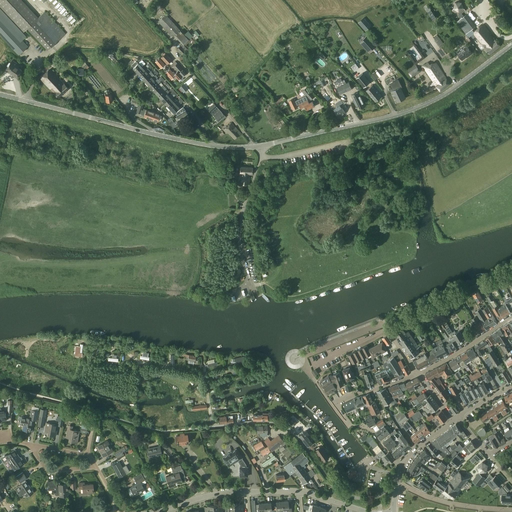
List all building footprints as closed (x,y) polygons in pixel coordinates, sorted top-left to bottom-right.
[(22,0),(0,0),(0,6),(24,32),(27,28),(47,50),(65,34),(45,11),(39,17),(22,0)] [(454,8),(452,11),(459,15),(462,13),(465,11),(464,8),(462,1),(455,1),(453,8),(454,8)] [(0,34),(19,55),(28,46),(22,40),(26,36),(0,8),(0,34)] [(427,12),(433,20),(436,18),(430,10),(427,12)] [(172,36),(179,29),(165,15),(158,22),(172,36)] [(461,18),(457,21),(466,33),(469,31),(472,34),(473,33),(482,44),(485,48),(484,48),(489,55),(500,46),(483,25),(476,31),(464,16),(461,18)] [(364,18),(358,23),(365,31),(371,26),(364,18)] [(181,31),(175,36),(183,45),(188,40),(191,38),(193,36),(192,35),(188,31),(183,34),(181,31)] [(366,37),(360,42),(368,53),(369,53),(370,51),(375,47),(366,37)] [(441,48),(444,46),(443,45),(444,44),(439,37),(435,40),(441,48)] [(191,38),(188,40),(185,44),(189,48),(195,42),(194,41),(191,38)] [(188,51),(182,44),(176,49),(182,56),(188,51)] [(466,45),(456,52),(458,53),(462,60),(468,55),(468,56),(472,53),(467,46),(466,45)] [(167,64),(171,60),(165,53),(160,57),(167,64)] [(117,64),(121,60),(115,54),(111,58),(117,64)] [(159,58),(155,61),(161,68),(164,64),(159,58)] [(5,70),(9,73),(16,77),(21,70),(18,68),(19,65),(12,60),(5,70)] [(134,67),(133,68),(136,72),(144,65),(141,61),(138,63),(136,61),(132,65),(134,67)] [(174,70),(173,71),(175,73),(177,71),(182,76),(186,73),(177,63),(175,61),(170,66),(174,70)] [(440,92),(450,84),(436,63),(431,67),(428,62),(423,66),(440,92)] [(147,68),(144,65),(136,72),(139,75),(147,68)] [(412,77),(420,71),(416,65),(407,71),(412,77)] [(150,71),(147,68),(139,75),(142,79),(150,71)] [(169,69),(165,72),(170,78),(171,79),(175,76),(178,80),(182,76),(177,71),(175,73),(173,71),(172,72),(171,72),(172,71),(169,69)] [(51,70),(41,80),(58,98),(68,88),(51,70)] [(153,75),(150,71),(142,79),(145,82),(153,75)] [(364,87),(370,82),(363,73),(356,78),(364,87)] [(155,76),(153,75),(145,82),(148,85),(156,78),(158,77),(156,75),(155,76)] [(148,85),(151,89),(159,82),(156,78),(148,85)] [(340,94),(352,88),(349,82),(346,84),(344,80),(335,84),(340,94)] [(397,80),(391,83),(394,90),(392,91),(394,96),(397,102),(406,98),(405,96),(400,87),(401,87),(397,80)] [(155,92),(161,87),(163,85),(159,82),(151,89),(155,92)] [(219,83),(213,88),(221,97),(227,92),(219,83)] [(161,87),(155,92),(158,96),(166,89),(165,87),(163,85),(161,87)] [(372,85),(366,90),(375,101),(382,96),(372,85)] [(305,87),(301,91),(305,95),(306,94),(310,99),(314,96),(305,87)] [(161,99),(167,94),(169,92),(166,89),(158,96),(161,99)] [(351,95),(358,110),(365,106),(358,92),(351,95)] [(169,96),(167,94),(161,99),(164,103),(172,95),(171,94),(169,96)] [(167,106),(173,100),(171,98),(173,97),(172,95),(164,103),(167,106)] [(305,105),(307,110),(314,106),(312,102),(309,103),(306,96),(295,102),(294,99),(289,101),(293,109),(298,107),(297,105),(299,104),(301,108),(304,107),(304,106),(305,105)] [(137,106),(139,101),(132,98),(130,104),(137,106)] [(170,109),(178,102),(175,99),(173,100),(167,106),(170,109)] [(335,104),(336,104),(331,107),(335,113),(336,112),(339,117),(345,113),(343,109),(342,109),(341,106),(343,104),(346,102),(341,100),(335,104)] [(180,104),(178,102),(170,109),(173,113),(180,107),(178,105),(180,104)] [(208,109),(210,112),(218,121),(222,118),(223,119),(226,117),(219,109),(216,107),(217,107),(214,104),(208,109)] [(241,105),(234,111),(239,117),(246,111),(241,105)] [(141,110),(138,108),(136,112),(140,114),(144,115),(143,117),(148,119),(151,111),(144,109),(144,111),(142,110),(144,106),(143,106),(141,110)] [(176,113),(180,118),(180,119),(187,114),(183,107),(176,113)] [(151,111),(148,119),(157,122),(160,115),(151,111)] [(171,124),(170,124),(173,128),(175,127),(180,123),(181,124),(190,118),(189,117),(187,114),(180,119),(180,118),(178,120),(174,122),(171,124)] [(234,140),(241,134),(232,122),(223,130),(227,134),(228,133),(234,140)] [(252,174),(252,168),(240,167),(240,173),(239,177),(239,183),(249,184),(250,174),(252,174)] [(478,302),(483,299),(478,291),(473,294),(478,302)] [(500,320),(503,317),(497,307),(494,301),(490,304),(500,320)] [(498,306),(497,307),(503,317),(511,313),(510,311),(506,304),(499,308),(498,306)] [(487,306),(482,309),(482,310),(484,314),(485,315),(490,311),(487,306)] [(492,326),(485,315),(484,314),(482,310),(482,309),(481,308),(475,311),(487,329),(492,326)] [(490,311),(485,315),(492,326),(497,322),(490,311)] [(481,321),(475,325),(474,326),(479,334),(486,329),(481,321)] [(506,336),(509,334),(511,336),(509,332),(505,325),(501,328),(506,336)] [(449,326),(445,329),(450,337),(452,340),(455,345),(457,348),(461,345),(459,343),(465,339),(462,335),(466,332),(466,331),(464,328),(463,328),(456,332),(455,331),(452,332),(449,326)] [(392,332),(403,347),(411,342),(411,341),(413,339),(408,331),(405,333),(401,327),(392,332)] [(506,337),(500,328),(496,331),(501,338),(504,336),(505,337),(506,337)] [(510,350),(501,338),(496,331),(492,334),(497,342),(500,340),(502,343),(499,346),(504,354),(510,350)] [(443,336),(445,338),(453,351),(457,348),(455,345),(452,340),(450,337),(448,338),(446,334),(443,336)] [(388,344),(392,341),(387,335),(382,338),(386,344),(386,345),(387,347),(389,345),(388,344)] [(490,345),(496,341),(491,335),(486,338),(490,345)] [(501,338),(510,350),(511,348),(511,344),(510,341),(508,339),(507,339),(506,337),(505,337),(504,336),(501,338)] [(445,338),(442,340),(444,345),(445,345),(449,353),(453,351),(445,338)] [(473,347),(476,352),(477,351),(480,356),(485,352),(483,349),(486,346),(490,352),(492,350),(493,350),(485,338),(479,343),(473,347)] [(403,347),(408,353),(418,346),(413,339),(411,341),(411,342),(403,347)] [(434,353),(435,354),(436,354),(438,358),(449,353),(445,345),(444,345),(442,340),(441,340),(440,339),(435,342),(437,345),(432,348),(433,351),(434,353)] [(382,352),(387,350),(382,342),(378,344),(382,352)] [(74,355),(82,356),(83,344),(80,343),(80,346),(76,345),(74,355)] [(378,344),(373,347),(377,355),(382,352),(378,344)] [(367,345),(362,347),(366,356),(371,353),(369,349),(367,345)] [(419,347),(418,346),(408,353),(411,358),(419,353),(416,349),(419,347)] [(362,347),(358,350),(362,358),(366,356),(362,347)] [(373,357),(377,355),(373,347),(369,349),(371,353),(373,357)] [(466,351),(472,360),(478,356),(476,352),(473,347),(466,351)] [(358,350),(353,352),(357,360),(362,358),(358,350)] [(492,350),(490,352),(487,353),(490,357),(493,363),(495,366),(500,363),(492,350)] [(466,351),(460,355),(466,363),(471,360),(472,360),(466,351)] [(353,363),(357,360),(353,352),(348,355),(353,363)] [(189,360),(189,361),(193,362),(193,361),(195,361),(198,361),(199,357),(196,357),(196,355),(177,353),(177,355),(178,355),(178,356),(186,357),(185,360),(189,360)] [(434,353),(428,357),(431,362),(438,358),(436,354),(435,354),(434,353)] [(416,359),(413,360),(413,361),(415,363),(419,369),(431,362),(428,357),(426,354),(416,359)] [(466,363),(460,355),(456,358),(463,368),(467,365),(466,363)] [(397,378),(405,375),(400,367),(397,362),(397,363),(394,357),(387,362),(395,374),(395,373),(397,378)] [(490,357),(485,360),(489,366),(493,363),(490,357)] [(454,370),(460,366),(456,358),(449,362),(454,370)] [(398,362),(397,362),(400,367),(401,366),(401,368),(405,375),(411,372),(407,365),(404,366),(401,360),(398,361),(398,362)] [(445,377),(445,378),(447,376),(453,373),(446,363),(436,368),(434,369),(438,377),(441,376),(442,375),(444,378),(445,377)] [(350,367),(347,368),(346,368),(344,369),(343,370),(347,380),(355,377),(353,372),(352,373),(350,367)] [(431,382),(437,378),(438,377),(434,369),(425,374),(431,382)] [(384,371),(375,375),(379,384),(391,380),(386,370),(384,371)] [(507,383),(511,380),(505,370),(500,373),(507,383)] [(479,371),(473,374),(474,375),(470,378),(472,381),(481,375),(479,371)] [(329,393),(331,392),(332,394),(335,392),(333,390),(337,388),(336,387),(344,384),(339,372),(329,376),(329,375),(320,381),(329,393)] [(493,379),(491,376),(488,372),(482,375),(486,381),(487,383),(491,381),(493,379)] [(368,387),(374,385),(372,379),(370,373),(364,375),(368,387)] [(417,377),(409,381),(412,386),(413,386),(420,382),(417,377)] [(434,386),(434,387),(441,382),(441,381),(439,378),(438,378),(437,378),(431,382),(434,386)] [(409,381),(405,383),(405,384),(409,390),(410,392),(415,389),(413,386),(412,386),(409,381)] [(405,384),(405,383),(404,382),(399,385),(404,392),(409,390),(405,384)] [(441,382),(434,387),(439,393),(444,400),(450,396),(445,388),(441,382)] [(395,398),(405,394),(402,390),(398,384),(389,388),(392,393),(395,398)] [(484,384),(481,385),(480,384),(478,384),(479,386),(484,394),(488,391),(484,384)] [(459,392),(454,385),(449,388),(454,395),(459,392)] [(479,386),(475,389),(478,395),(479,396),(484,394),(479,386)] [(475,389),(474,387),(469,390),(474,398),(476,396),(477,398),(479,396),(478,395),(475,389)] [(392,400),(391,398),(386,389),(377,392),(384,405),(392,400)] [(464,390),(465,392),(470,400),(474,398),(469,390),(467,391),(466,389),(464,390)] [(414,406),(415,406),(417,404),(427,397),(424,392),(417,397),(411,401),(414,406)] [(465,403),(470,400),(465,392),(462,394),(461,392),(459,393),(465,403)] [(373,415),(379,412),(374,402),(373,402),(369,393),(363,396),(373,415)] [(426,404),(433,399),(430,395),(427,397),(417,404),(418,407),(422,404),(423,406),(426,404)] [(357,408),(361,406),(364,405),(365,405),(364,403),(361,396),(353,399),(356,406),(357,408)] [(424,409),(425,410),(434,404),(435,404),(436,403),(433,399),(426,404),(427,406),(424,409)] [(352,400),(344,404),(347,411),(353,408),(355,413),(356,416),(359,415),(357,411),(356,407),(352,400)] [(502,410),(507,407),(503,400),(498,403),(502,410)] [(439,407),(436,403),(435,404),(434,404),(425,410),(427,413),(430,412),(432,411),(432,412),(439,407)] [(456,403),(454,405),(450,408),(455,414),(460,410),(456,403)] [(494,406),(498,413),(502,410),(498,403),(494,406)] [(498,413),(494,406),(489,409),(493,416),(498,413)] [(493,416),(489,409),(485,412),(489,418),(493,416)] [(30,431),(32,420),(36,420),(38,411),(31,410),(29,419),(25,418),(22,417),(21,425),(24,425),(23,430),(30,431)] [(438,425),(440,423),(441,424),(448,419),(441,410),(435,415),(438,420),(436,421),(436,422),(437,424),(438,425)] [(412,416),(416,422),(423,416),(419,411),(411,416),(412,416)] [(489,418),(485,412),(480,415),(484,422),(489,418)] [(405,414),(398,419),(401,423),(408,418),(405,414)] [(39,416),(37,426),(43,427),(45,417),(39,416)] [(292,418),(288,422),(292,427),(297,423),(292,418)] [(55,436),(57,425),(50,424),(50,423),(46,422),(45,431),(48,432),(47,435),(55,436)] [(378,436),(387,429),(385,427),(387,426),(385,423),(385,422),(378,426),(379,429),(375,432),(378,436)] [(423,427),(421,429),(426,435),(431,431),(424,423),(422,425),(423,427)] [(312,443),(311,442),(312,441),(310,439),(309,440),(306,436),(309,434),(306,431),(311,427),(309,424),(304,428),(306,430),(303,432),(299,436),(307,446),(312,443)] [(456,424),(452,427),(457,434),(459,436),(461,435),(464,438),(465,437),(466,438),(467,436),(458,425),(457,426),(456,424)] [(68,425),(68,428),(66,437),(70,438),(69,441),(77,442),(79,431),(72,430),(72,429),(72,426),(68,425)] [(260,436),(267,436),(267,426),(257,426),(256,432),(260,433),(260,436)] [(387,429),(378,436),(381,440),(390,433),(392,432),(390,429),(389,427),(387,429)] [(444,439),(442,440),(444,442),(443,442),(444,443),(444,444),(449,440),(457,434),(452,427),(448,430),(450,432),(448,434),(448,435),(446,437),(444,439)] [(421,429),(416,432),(421,439),(426,435),(421,429)] [(401,442),(402,444),(401,445),(406,451),(411,447),(406,441),(407,440),(402,434),(400,430),(397,432),(395,430),(393,432),(397,438),(401,442)] [(437,438),(431,442),(434,445),(435,445),(438,449),(439,448),(441,450),(448,456),(451,453),(446,447),(444,444),(444,443),(443,442),(444,442),(442,440),(444,439),(446,437),(448,435),(448,434),(450,432),(448,430),(437,438)] [(394,433),(391,436),(383,442),(387,446),(397,438),(393,432),(394,433)] [(421,439),(416,432),(411,436),(416,442),(421,439)] [(500,446),(506,442),(504,438),(501,439),(497,432),(493,434),(500,446)] [(176,436),(177,444),(188,442),(187,434),(184,435),(183,433),(180,434),(180,435),(176,436)] [(284,443),(278,435),(266,444),(272,452),(284,443)] [(494,448),(499,445),(493,435),(488,438),(494,448)] [(397,438),(387,446),(391,451),(401,442),(397,438)] [(103,456),(112,451),(107,441),(101,445),(100,444),(97,446),(103,456)] [(261,441),(253,446),(256,450),(259,449),(263,446),(263,445),(261,441)] [(463,448),(464,449),(469,454),(476,447),(471,441),(465,446),(463,448)] [(431,443),(427,446),(434,456),(439,452),(436,447),(435,448),(431,443)] [(162,451),(167,458),(171,454),(167,449),(169,447),(166,444),(162,449),(163,450),(162,451)] [(377,454),(382,450),(378,445),(373,448),(377,454)] [(401,445),(397,449),(401,455),(406,451),(401,445)] [(267,446),(264,448),(263,446),(259,449),(263,455),(270,451),(267,446)] [(321,446),(315,451),(322,461),(328,457),(321,446)] [(113,452),(115,456),(123,452),(123,451),(126,450),(124,447),(113,452)] [(157,454),(161,453),(159,447),(147,450),(149,457),(157,455),(157,454)] [(227,453),(227,454),(222,457),(224,460),(222,460),(225,465),(227,464),(228,467),(237,460),(241,466),(241,467),(239,467),(239,477),(247,477),(247,466),(246,466),(246,465),(242,458),(243,457),(236,448),(231,451),(227,453)] [(424,448),(419,452),(428,461),(431,458),(424,448)] [(401,455),(397,449),(392,453),(397,458),(401,455)] [(458,453),(455,449),(451,453),(448,456),(452,459),(458,453)] [(16,469),(24,464),(17,454),(17,453),(15,450),(5,457),(7,460),(8,459),(13,466),(14,465),(16,469)] [(271,452),(268,454),(270,458),(261,465),(264,469),(277,460),(271,452)] [(414,458),(421,463),(422,462),(424,464),(428,461),(419,452),(417,454),(418,454),(415,456),(414,458)] [(284,467),(290,475),(294,472),(303,484),(311,479),(302,466),(309,461),(303,453),(284,467)] [(394,460),(388,453),(384,456),(390,463),(394,460)] [(455,457),(450,462),(455,466),(460,461),(455,457)] [(409,465),(420,471),(423,467),(420,465),(421,463),(414,458),(412,460),(410,463),(409,465)] [(441,464),(443,465),(445,467),(448,463),(443,459),(440,463),(441,464)] [(119,462),(113,466),(117,473),(116,474),(119,478),(126,473),(129,471),(126,466),(123,467),(119,462)] [(489,471),(490,467),(482,462),(475,469),(477,472),(486,471),(489,471)] [(171,468),(173,475),(166,477),(170,488),(174,486),(173,482),(181,480),(180,478),(185,476),(182,469),(181,469),(180,465),(171,468)] [(409,465),(408,468),(406,471),(409,472),(409,473),(409,474),(410,474),(412,475),(413,475),(414,475),(416,475),(417,475),(418,474),(420,473),(421,472),(420,471),(409,465)] [(355,470),(348,476),(349,478),(350,479),(357,473),(356,472),(355,470)] [(16,476),(21,483),(27,478),(23,472),(16,476)] [(458,472),(449,484),(456,489),(450,497),(453,499),(457,494),(456,493),(458,491),(458,490),(460,487),(462,488),(470,477),(466,474),(464,476),(458,472)] [(479,473),(475,478),(478,480),(476,483),(479,486),(485,478),(479,473)] [(491,475),(485,480),(488,483),(490,480),(497,488),(502,483),(495,476),(493,478),(491,475)] [(142,476),(135,480),(137,484),(130,488),(134,495),(144,490),(140,483),(145,480),(142,476)] [(439,476),(437,480),(433,485),(442,492),(446,487),(440,482),(442,480),(442,478),(439,476)] [(431,486),(422,479),(418,484),(427,490),(431,486)] [(20,496),(23,493),(26,497),(33,492),(26,481),(18,486),(15,489),(20,496)] [(67,484),(60,485),(59,483),(56,484),(56,481),(47,482),(48,487),(49,490),(54,490),(55,494),(56,495),(60,495),(60,496),(68,495),(67,484)] [(83,493),(94,492),(93,484),(85,485),(84,482),(79,483),(79,488),(83,488),(83,493)] [(449,497),(450,497),(456,489),(449,484),(446,487),(442,492),(449,497)] [(511,489),(507,484),(502,487),(507,492),(511,489)] [(501,497),(501,501),(502,501),(501,503),(511,503),(511,494),(507,495),(502,494),(502,497),(501,497)] [(290,511),(292,511),(291,502),(288,502),(288,501),(282,502),(283,510),(282,511),(290,511)] [(278,511),(279,510),(283,510),(282,502),(276,502),(276,503),(273,503),(274,511),(278,511)] [(240,503),(234,504),(235,511),(239,511),(238,511),(243,511),(243,504),(240,504),(240,503)] [(265,511),(264,503),(259,503),(259,504),(259,505),(256,505),(256,511),(261,511),(265,511)] [(264,503),(265,511),(269,511),(268,511),(274,511),(273,503),(271,503),(264,503)]
